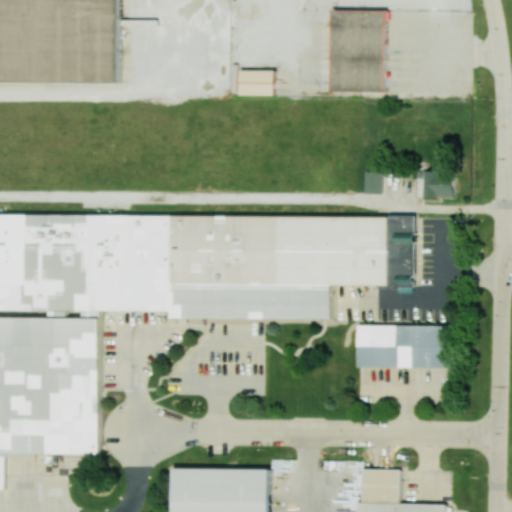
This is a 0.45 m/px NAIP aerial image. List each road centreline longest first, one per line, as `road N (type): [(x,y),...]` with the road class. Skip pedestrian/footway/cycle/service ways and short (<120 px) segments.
road 1 (residential): [(499,437),(141,432)]
road 2 (residential): [(496,511),(502,292)]
